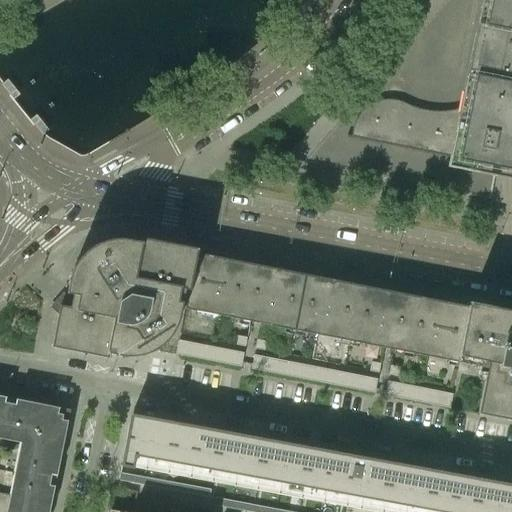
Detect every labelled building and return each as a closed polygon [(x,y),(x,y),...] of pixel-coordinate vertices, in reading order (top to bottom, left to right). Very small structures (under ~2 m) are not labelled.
[(511,0),(447,0),(304,162),(449,191),(450,186),(462,189),(461,194),(490,200),(495,177),(511,179),(511,0)] [(185,305),(195,253),(128,239),(122,239),(118,239),(113,239),(109,240),(105,241),(102,242),(98,244),(95,245),(92,247),(89,249),(86,252),(83,254),(80,257),(78,260),(76,263),(74,266),(72,270),(71,273),(70,277),(69,280),(64,306),(60,305),(51,347),(108,358),(109,354),(119,356),(123,356),(127,356),(131,356),(135,356),(139,356),(142,355),(146,353),(150,352),(153,350),(158,348),(162,345),(166,341),(169,338),(172,334),(175,329),(177,325),(179,320),(180,315),(182,305),(185,305)] [(249,321),(260,265),(195,253),(185,305),(184,308),(249,321)] [(300,331),(311,275),(260,265),(249,321),(300,331)] [(354,342),(365,286),(311,275),(300,331),(354,342)] [(404,352),(415,296),(365,286),(354,342),(404,352)] [(459,363),(468,306),(415,296),(404,352),(459,363)] [(511,420),(511,315),(468,306),(459,363),(460,356),(487,362),(477,413),(511,420)] [(245,346),(246,337),(237,335),(236,345),(245,346)] [(264,350),(265,341),(256,339),(255,348),(264,350)] [(240,367),(243,353),(178,340),(175,354),(240,367)] [(377,379),(253,355),(251,369),(374,393),(377,379)] [(378,373),(380,364),(371,362),(369,371),(378,373)] [(397,376),(399,367),(390,366),(388,375),(397,376)] [(449,408),(452,394),(387,381),(384,395),(449,408)] [(59,408),(0,395),(0,438),(4,439),(5,433),(19,436),(22,441),(62,414),(57,413),(58,408),(59,408)] [(62,414),(22,441),(25,446),(15,496),(10,494),(9,495),(0,492),(0,511),(48,511),(67,420),(66,420),(61,419),(62,414)] [(129,421),(121,465),(133,468),(133,467),(135,456),(360,498),(358,508),(382,511),(385,502),(438,511),(511,511),(511,485),(137,416),(131,415),(129,421)] [(121,473),(119,481),(130,483),(132,475),(121,473)] [(132,475),(130,483),(141,485),(143,477),(132,475)] [(143,477),(141,485),(153,487),(154,479),(143,477)] [(154,479),(153,487),(164,489),(165,481),(154,479)] [(165,481),(164,489),(175,491),(176,483),(165,481)] [(176,483),(175,491),(186,493),(188,485),(176,483)] [(188,485),(186,493),(197,495),(199,487),(188,485)] [(199,487),(197,495),(208,497),(209,496),(210,489),(199,487)] [(208,497),(207,504),(218,507),(220,498),(209,496),(208,497)] [(220,498),(218,507),(229,509),(231,500),(220,498)] [(231,500),(229,509),(240,511),(242,503),(231,500)] [(242,503),(240,511),(248,511),(251,511),(253,505),(242,503)]
